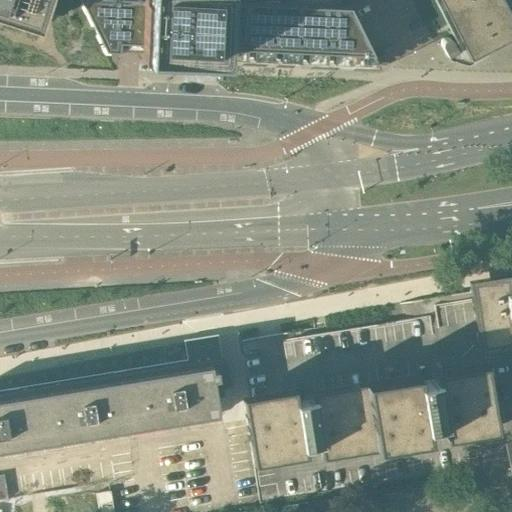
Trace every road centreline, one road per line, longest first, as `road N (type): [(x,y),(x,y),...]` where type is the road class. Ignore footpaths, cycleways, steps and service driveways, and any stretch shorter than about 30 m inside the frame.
road 1 (secondary): [(463,151),(338,177),(0,197)]
road 2 (secondary): [(0,242),(347,229)]
road 3 (residential): [(463,151),(175,101)]
road 4 (residential): [(143,314),(288,288),(322,263)]
road 5 (unclassified): [(175,101),(0,92)]
road 6 (secondary): [(347,229),(511,204)]
road 7 (unclassified): [(0,339),(143,314)]
